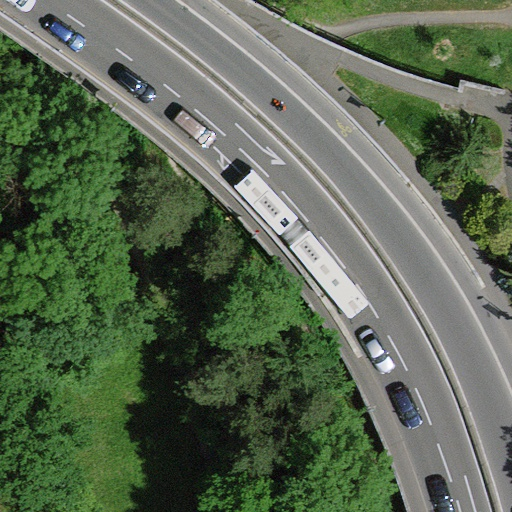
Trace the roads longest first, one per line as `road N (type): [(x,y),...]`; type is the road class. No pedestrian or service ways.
road 1 (primary): [(46,0),(216,126),(331,248),(389,335),(439,437),(461,511)]
road 2 (primary): [(511,435),(450,302),(371,193),(290,108),(152,0)]
